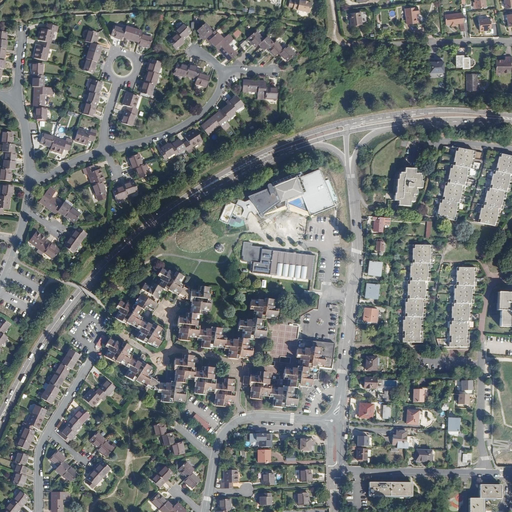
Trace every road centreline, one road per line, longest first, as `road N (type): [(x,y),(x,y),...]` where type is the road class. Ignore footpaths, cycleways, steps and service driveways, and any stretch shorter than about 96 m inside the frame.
road 1 (secondary): [(424,111),(355,120),(279,144),(163,214)]
road 2 (secondary): [(18,382),(78,294),(163,214)]
road 3 (tertiary): [(351,184),(357,267),(340,398)]
road 4 (secondary): [(351,184),(356,152),(376,131),(498,120)]
road 5 (secondary): [(345,132),(421,120),(498,120)]
road 6 (residential): [(335,469),(485,472)]
road 7 (residential): [(106,149),(197,116),(225,72)]
road 8 (tertiary): [(216,185),(315,145),(334,149),(348,166)]
road 9 (residential): [(365,45),(511,42)]
road 10 (secondary): [(216,185),(345,132)]
road 11 (tertiary): [(215,454),(223,431),(244,418),(322,420)]
